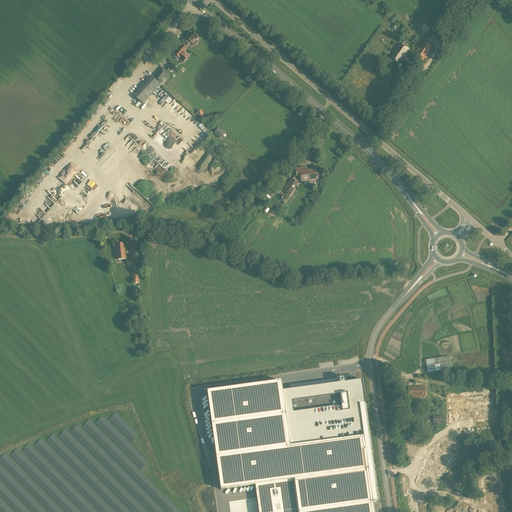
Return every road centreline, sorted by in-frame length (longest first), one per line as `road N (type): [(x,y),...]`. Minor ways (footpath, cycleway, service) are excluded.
road 1 (track): [(0,236),(203,235),(276,176),(331,99)]
road 2 (primary): [(419,211),(373,155),(194,0)]
road 3 (unclassified): [(439,191),(216,0)]
road 4 (tertiary): [(390,511),(370,350),(375,331),(436,258)]
